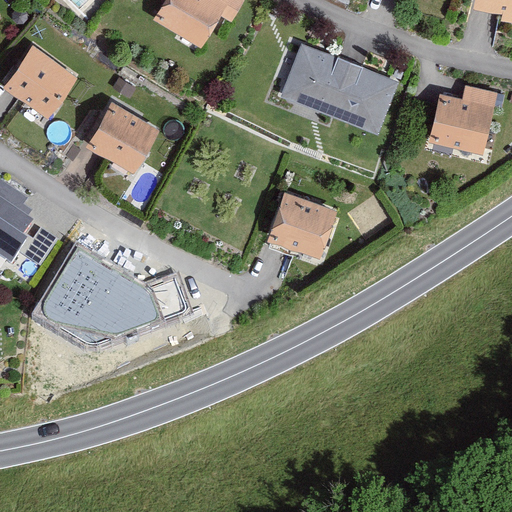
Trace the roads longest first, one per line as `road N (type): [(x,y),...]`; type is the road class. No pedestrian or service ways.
road 1 (secondary): [(511,217),(400,292),(251,370),(88,431),(0,453)]
road 2 (residential): [(0,155),(117,229),(229,283)]
road 3 (residential): [(301,0),(404,42),(511,68)]
